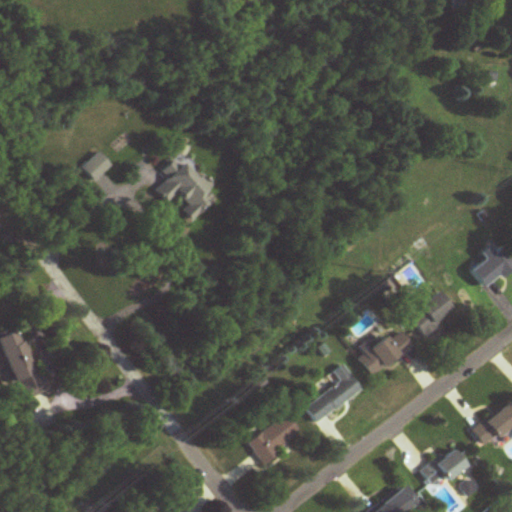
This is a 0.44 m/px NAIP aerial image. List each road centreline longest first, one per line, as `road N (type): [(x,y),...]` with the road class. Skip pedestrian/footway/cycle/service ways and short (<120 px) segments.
road 1 (residential): [(43,253),(234,511)]
road 2 (residential): [(511,334),(284,511)]
